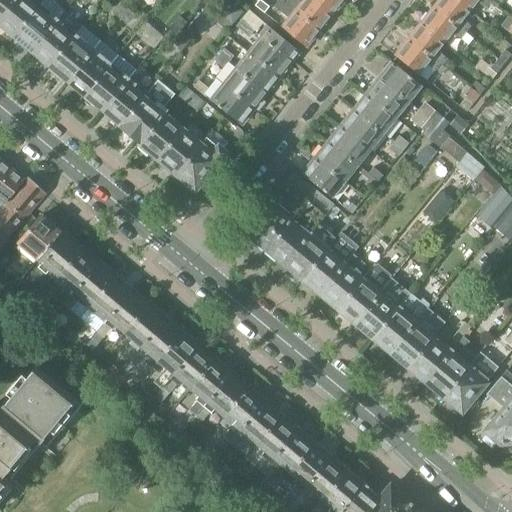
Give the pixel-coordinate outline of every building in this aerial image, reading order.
[(11,0),(0,13),(0,24),(12,35),(39,4),(33,0),(11,0)] [(0,0),(0,13),(11,0),(0,0)] [(56,18),(57,19),(65,11),(51,0),(43,0),(40,5),(39,4),(12,35),(30,50),(56,18)] [(212,0),(209,4),(232,24),(242,13),(226,0),(212,0)] [(305,46),(318,30),(280,0),(279,0),(274,6),(283,14),(286,10),(292,16),(282,28),(305,46)] [(331,14),(313,0),(304,0),(298,8),(292,3),(293,0),(280,0),(318,30),(331,14)] [(313,0),(331,14),(342,0),(313,0)] [(462,20),(469,11),(455,0),(439,0),(434,8),(465,33),(470,27),(462,20)] [(490,2),(489,1),(488,0),(455,0),(469,11),(476,2),(485,9),(490,2)] [(117,17),(125,8),(120,3),(112,13),(117,17)] [(125,25),(134,14),(127,8),(126,9),(125,8),(117,17),(119,18),(118,19),(125,25)] [(465,33),(434,8),(421,24),(444,42),(451,34),(459,40),(460,39),(467,46),(473,39),(465,33)] [(501,26),(507,31),(511,25),(511,19),(508,17),(501,26)] [(74,33),(57,19),(56,18),(30,50),(48,64),(74,33)] [(248,37),(254,31),(244,23),(239,30),(248,37)] [(436,52),(444,42),(421,24),(408,39),(440,64),(445,58),(436,52)] [(66,79),(92,48),(99,39),(81,25),(74,33),(48,64),(66,79)] [(180,31),(173,25),(166,34),(183,48),(190,39),(184,34),(185,33),(181,30),(180,31)] [(291,60),(298,51),(266,25),(258,34),(262,36),(261,37),(291,60)] [(153,48),(161,38),(156,33),(148,43),(153,48)] [(285,67),(291,60),(261,37),(249,53),(280,79),(288,69),(285,67)] [(440,64),(408,39),(395,56),(418,74),(433,86),(441,76),(446,70),(440,64)] [(84,94),(110,63),(92,48),(66,79),(84,94)] [(224,49),(219,55),(228,63),(233,56),(224,49)] [(504,65),(511,55),(505,50),(497,60),(504,65)] [(273,88),(280,79),(249,53),(236,69),(265,92),(270,86),(273,88)] [(223,69),(228,63),(219,55),(214,61),(223,69)] [(496,74),(504,65),(497,60),(490,69),(496,74)] [(379,81),(408,104),(421,87),(390,62),(383,71),(385,73),(379,81)] [(128,67),(123,74),(110,63),(84,94),(102,109),(128,78),(129,78),(134,72),(128,67)] [(496,74),(490,69),(487,67),(482,73),(491,81),(496,74)] [(260,99),(265,92),(236,69),(223,84),(255,110),(262,101),(260,99)] [(146,92),(129,78),(128,78),(102,109),(110,116),(108,119),(117,126),(146,92)] [(193,87),(202,95),(207,88),(198,81),(193,87)] [(395,119),(408,104),(379,81),(375,86),(373,84),(364,95),(395,119)] [(479,95),(484,89),(475,81),(470,88),(479,95)] [(247,120),(255,110),(223,84),(210,101),(239,124),(244,118),(247,120)] [(466,112),(479,95),(470,88),(464,95),(465,96),(458,106),(466,112)] [(187,90),(179,99),(196,113),(204,104),(187,90)] [(167,110),(163,107),(146,92),(117,126),(139,144),(167,110)] [(382,135),(395,119),(364,95),(358,103),(360,105),(354,112),(382,135)] [(427,120),(435,111),(424,102),(417,111),(427,120)] [(469,125),(467,124),(445,106),(439,114),(461,134),(469,125)] [(157,159),(184,126),(166,111),(167,110),(139,144),(157,159)] [(420,128),(427,120),(417,111),(410,120),(420,128)] [(370,151),(382,135),(354,112),(349,117),(347,116),(339,126),(370,151)] [(422,134),(431,142),(446,124),(437,116),(422,134)] [(175,174),(203,142),(184,126),(157,159),(175,174)] [(357,167),(370,151),(339,126),(332,135),(334,136),(328,144),(357,167)] [(402,151),(408,144),(398,136),(392,143),(402,151)] [(194,190),(225,153),(215,145),(212,149),(203,142),(175,174),(194,190)] [(398,156),(402,151),(392,143),(388,149),(398,156)] [(344,183),(357,167),(328,144),(324,149),(322,147),(314,158),(344,183)] [(473,180),(484,168),(466,153),(456,166),(473,180)] [(332,198),(344,183),(314,158),(307,167),(309,168),(303,175),(332,198)] [(0,160),(0,201),(4,204),(25,180),(0,160)] [(376,183),(382,176),(372,168),(367,175),(376,183)] [(323,214),(331,205),(292,173),(269,200),(273,203),(247,234),(283,264),(314,225),(323,214)] [(372,189),(376,183),(367,175),(362,181),(372,189)] [(0,247),(44,195),(45,194),(27,178),(25,180),(4,204),(0,209),(0,247)] [(511,204),(511,199),(499,186),(475,215),(491,229),(511,204)] [(351,214),(356,208),(346,200),(342,206),(351,214)] [(511,204),(493,228),(511,243),(511,241),(511,204)] [(331,205),(323,214),(331,220),(338,211),(331,205)] [(39,217),(16,243),(36,260),(59,234),(57,232),(54,229),(52,228),(54,224),(42,214),(40,218),(39,217)] [(300,278),(326,247),(332,240),(314,225),(283,264),(300,278)] [(326,247),(300,278),(318,293),(344,262),(350,255),(356,247),(338,233),(332,240),(326,247)] [(40,264),(29,277),(31,278),(37,283),(44,273),(45,275),(49,271),(57,278),(83,248),(72,240),(68,241),(63,237),(60,234),(59,234),(36,260),(40,264)] [(57,278),(54,282),(64,290),(56,299),(63,304),(99,262),(83,248),(57,278)] [(99,262),(63,304),(79,318),(90,305),(115,276),(99,262)] [(336,308),(362,277),(344,262),(318,293),(336,308)] [(389,279),(385,275),(381,272),(371,284),(362,277),(336,308),(353,322),(389,279)] [(386,297),(400,280),(393,274),(389,279),(353,322),(371,337),(397,306),(386,297)] [(97,318),(89,327),(96,332),(132,290),(115,276),(90,305),(99,313),(96,317),(97,318)] [(96,333),(86,344),(93,350),(103,338),(110,329),(111,330),(115,326),(123,333),(148,303),(132,290),(96,332),(96,333)] [(389,351),(433,298),(428,293),(416,309),(415,308),(408,316),(397,306),(371,337),(389,351)] [(432,335),(422,327),(441,304),(433,298),(389,351),(406,366),(432,335)] [(129,346),(122,355),(128,360),(165,317),(148,303),(123,333),(132,340),(129,345),(129,346)] [(165,317),(128,360),(136,366),(143,357),(145,358),(148,354),(156,361),(181,331),(165,317)] [(456,342),(469,327),(464,323),(451,338),(456,342)] [(468,365),(457,356),(471,339),(465,334),(470,328),(469,327),(456,342),(457,343),(451,350),(450,350),(424,381),(442,396),(468,365)] [(158,384),(151,391),(155,395),(198,345),(181,331),(156,361),(165,368),(162,372),(163,373),(155,382),(158,384)] [(424,381),(450,350),(432,335),(406,366),(424,381)] [(78,351),(84,344),(79,339),(72,346),(78,351)] [(198,345),(155,395),(162,400),(168,393),(169,394),(176,384),(178,386),(181,382),(189,389),(215,359),(198,345)] [(196,401),(188,410),(195,416),(231,373),(215,359),(189,389),(198,396),(195,400),(196,401)] [(442,396),(461,411),(487,380),(468,365),(442,396)] [(81,406),(50,380),(35,367),(25,378),(9,398),(1,407),(19,422),(17,424),(41,443),(46,448),(81,406)] [(511,386),(511,376),(505,370),(500,376),(510,383),(509,384),(511,386)] [(195,416),(189,424),(195,429),(202,422),(209,412),(210,413),(214,409),(223,417),(248,387),(231,373),(195,416)] [(494,402),(509,384),(510,383),(500,376),(485,394),(494,402)] [(137,385),(128,395),(144,409),(153,398),(137,385)] [(229,429),(215,445),(222,450),(264,401),(248,387),(223,417),(231,424),(228,428),(229,429)] [(511,399),(486,431),(500,443),(511,441),(511,399)] [(264,401),(222,450),(229,457),(242,440),(244,441),(247,438),(255,444),(280,415),(264,401)] [(19,422),(1,407),(0,406),(0,475),(8,482),(41,443),(17,424),(19,422)] [(262,457),(254,465),(261,471),(297,428),(280,415),(255,444),(264,452),(261,456),(262,457)] [(297,428),(261,471),(268,477),(276,468),(277,469),(280,465),(288,472),(313,442),(297,428)] [(295,485),(288,494),(293,498),(294,499),(330,456),(313,442),(288,472),(297,479),(294,483),(295,485)] [(330,456),(294,499),(301,505),(309,495),(318,504),(347,470),(330,456)] [(318,504),(314,510),(316,511),(339,511),(362,483),(351,474),(347,470),(318,504)] [(0,503),(14,486),(8,482),(0,475),(0,503)] [(362,483),(339,511),(367,511),(379,498),(362,483)] [(401,511),(410,502),(390,485),(379,498),(367,511),(401,511)] [(421,511),(410,502),(401,511),(421,511)]
